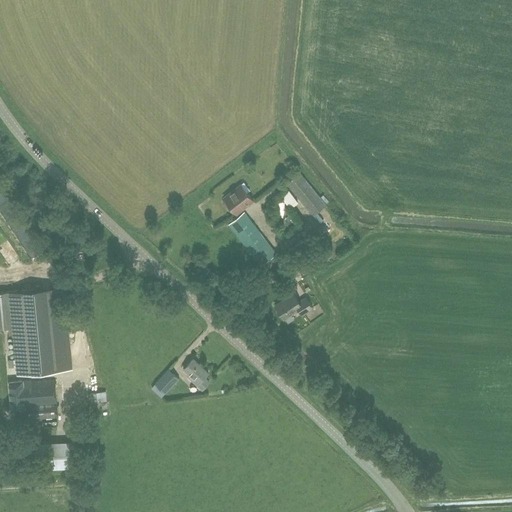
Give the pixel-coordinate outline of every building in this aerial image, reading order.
[(286,182),(313,215),(326,205),(299,171),(286,182)] [(242,185),(238,187),(224,197),(225,199),(224,200),(223,202),(226,207),(229,207),(230,206),(236,213),(253,201),(242,185)] [(277,218),(287,219),(288,209),(278,208),(277,218)] [(230,225),(262,267),(277,255),(245,213),(230,225)] [(328,221),(333,225),(337,222),(333,217),(328,221)] [(63,286),(12,291),(15,327),(18,358),(16,358),(18,372),(71,368),(63,286)] [(0,327),(15,327),(12,291),(0,292),(0,327)] [(294,293),(275,305),(284,318),(299,309),(302,314),(312,308),(306,298),(299,302),(294,293)] [(208,373),(192,359),(183,369),(188,374),(187,376),(203,389),(210,382),(204,377),(208,373)] [(180,379),(168,368),(151,388),(161,397),(180,379)] [(25,405),(26,416),(26,419),(57,417),(54,380),(27,382),(27,381),(22,381),(22,380),(8,381),(10,409),(24,408),(24,405),(25,405)]
